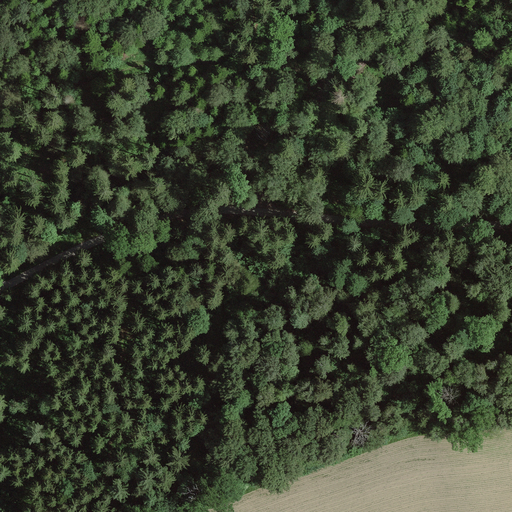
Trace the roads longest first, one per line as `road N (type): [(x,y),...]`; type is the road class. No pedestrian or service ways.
road 1 (unclassified): [(0,288),(83,244),(201,208),(433,226),(511,224)]
road 2 (track): [(425,0),(333,81),(215,209)]
